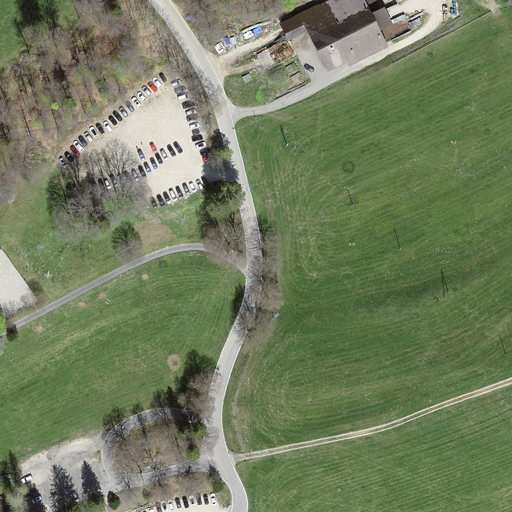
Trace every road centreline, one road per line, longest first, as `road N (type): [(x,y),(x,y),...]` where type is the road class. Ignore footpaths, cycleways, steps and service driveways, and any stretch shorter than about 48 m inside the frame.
road 1 (tertiary): [(221,459),(215,400),(252,295),(254,235),(224,114),(159,0)]
road 2 (track): [(221,459),(375,429),(511,380)]
road 3 (track): [(438,0),(433,22),(391,48),(275,105),(224,114)]
